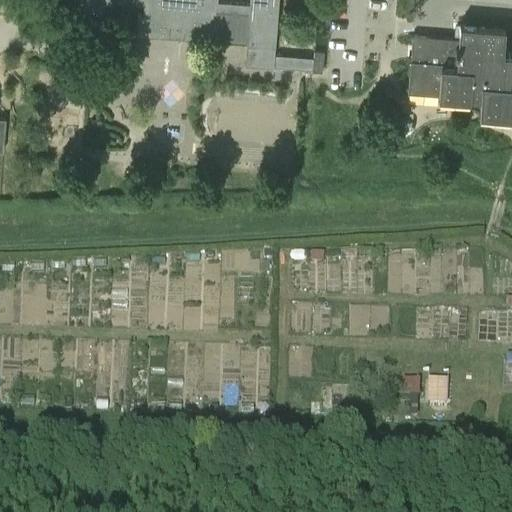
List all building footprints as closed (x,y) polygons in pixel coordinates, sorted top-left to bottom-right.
[(82,0),(80,29),(107,31),(108,31),(111,1),(143,3),(143,11),(138,11),(136,33),(192,38),(218,40),(246,42),(245,65),(272,67),(272,66),(277,0),(82,0)] [(412,34),(407,92),(438,94),(438,97),(470,99),(470,97),(480,97),(479,114),(511,116),(511,53),(503,52),(505,27),(459,23),(458,38),(412,34)] [(67,38),(68,28),(57,27),(56,37),(67,38)] [(314,49),(312,70),(322,71),(323,50),(314,49)] [(403,382),(402,397),(418,398),(418,383),(403,382)]
